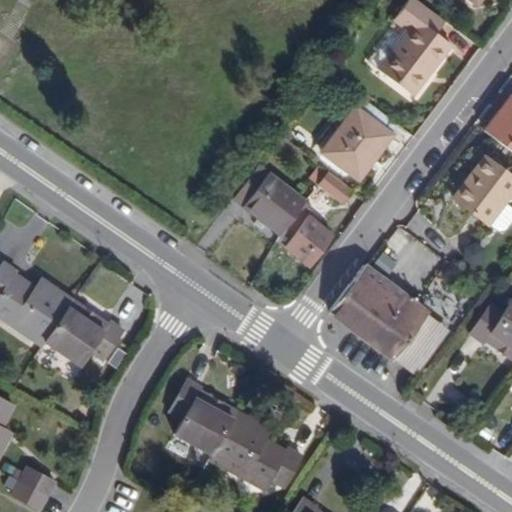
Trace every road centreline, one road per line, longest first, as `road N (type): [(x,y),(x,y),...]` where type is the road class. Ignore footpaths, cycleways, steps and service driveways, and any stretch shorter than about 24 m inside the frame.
road 1 (residential): [(511,54),(286,351)]
road 2 (tertiary): [(286,351),(511,504)]
road 3 (residential): [(76,511),(120,399),(195,289)]
road 4 (tertiary): [(0,152),(195,289)]
